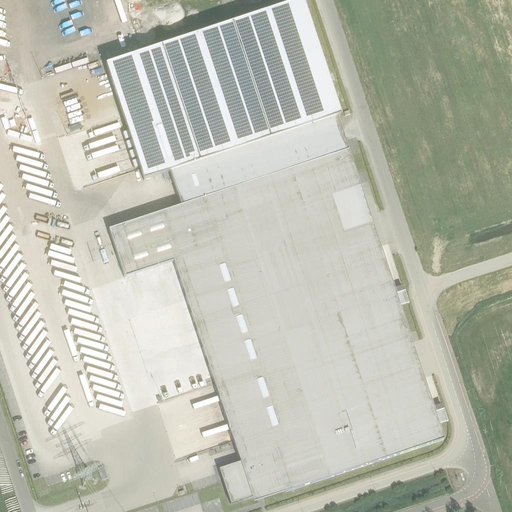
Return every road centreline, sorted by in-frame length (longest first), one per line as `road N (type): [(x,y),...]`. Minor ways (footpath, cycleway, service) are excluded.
road 1 (unclassified): [(420,292),(324,0)]
road 2 (unclassified): [(453,456),(299,511)]
road 3 (unclassified): [(420,292),(463,418)]
